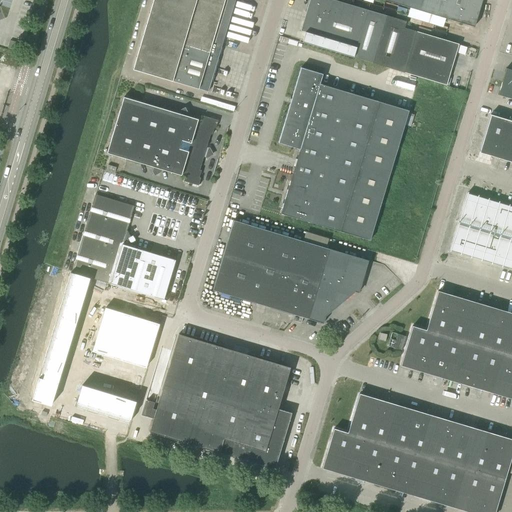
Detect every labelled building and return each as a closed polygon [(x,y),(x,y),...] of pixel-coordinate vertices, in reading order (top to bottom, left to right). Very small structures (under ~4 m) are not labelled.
[(208,91),(216,65),(221,46),(218,46),(231,0),(152,0),(132,69),(208,91)] [(335,0),(309,0),(300,31),(305,32),(302,42),(353,57),(446,85),(459,44),(404,27),(406,21),(386,15),(335,0)] [(385,0),(459,22),(474,26),(481,0),(385,0)] [(420,25),(419,30),(441,37),(443,32),(420,25)] [(280,213),(340,231),(370,240),(408,110),(319,84),(322,74),(301,67),(278,143),(300,149),(280,213)] [(511,69),(506,68),(501,85),(498,94),(511,98),(511,69)] [(198,119),(180,114),(123,97),(107,153),(181,175),(182,173),(185,174),(183,181),(198,185),(200,177),(199,177),(201,170),(199,170),(210,134),(212,134),(214,127),(215,128),(218,120),(203,116),(201,122),(197,121),(198,119)] [(479,152),(499,158),(511,162),(511,120),(491,114),(479,152)] [(116,167),(108,164),(106,170),(114,172),(116,167)] [(75,273),(153,297),(163,300),(174,260),(136,248),(132,241),(134,240),(132,235),(129,237),(126,230),(133,206),(94,194),(71,272),(75,273)] [(449,251),(511,269),(511,207),(467,194),(449,251)] [(300,323),(302,317),(322,324),(324,316),(345,300),(347,290),(358,293),(367,261),(232,220),(211,290),(293,315),(291,321),(300,323)] [(90,278),(71,272),(67,283),(87,289),(90,278)] [(87,289),(67,283),(64,293),(83,299),(87,289)] [(511,312),(438,291),(426,330),(412,325),(400,365),(511,398),(511,312)] [(83,299),(64,293),(61,304),(80,310),(83,299)] [(80,310),(61,304),(58,314),(77,320),(80,310)] [(116,311),(105,308),(99,330),(110,333),(116,311)] [(127,315),(116,311),(110,333),(120,337),(127,315)] [(77,320),(58,314),(55,325),(74,331),(77,320)] [(138,318),(127,315),(120,337),(131,340),(138,318)] [(149,321),(138,318),(131,340),(142,343),(149,321)] [(159,324),(149,321),(142,343),(153,346),(159,324)] [(74,331),(55,325),(52,335),(71,341),(74,331)] [(110,333),(99,330),(92,351),(103,355),(110,333)] [(120,337),(110,333),(103,355),(114,358),(120,337)] [(386,335),(379,333),(378,340),(384,342),(386,335)] [(146,400),(142,415),(152,418),(148,432),(275,469),(290,413),(276,409),(289,368),(178,334),(157,403),(155,410),(152,409),(154,403),(146,400)] [(405,337),(397,334),(393,348),(401,351),(405,337)] [(71,341),(52,335),(48,346),(68,352),(71,341)] [(131,340),(120,337),(114,358),(125,361),(131,340)] [(142,343),(131,340),(125,361),(135,364),(142,343)] [(153,346),(142,343),(135,364),(146,368),(153,346)] [(68,352),(48,346),(45,357),(64,362),(68,352)] [(64,362),(45,357),(42,367),(61,373),(64,362)] [(61,373),(42,367),(39,378),(58,383),(61,373)] [(58,383),(39,378),(36,388),(55,394),(58,383)] [(93,389),(82,386),(76,407),(86,411),(93,389)] [(55,394),(36,388),(33,399),(52,404),(55,394)] [(104,392),(93,389),(86,411),(97,414),(104,392)] [(114,395),(104,392),(97,414),(108,417),(114,395)] [(334,428),(322,468),(375,484),(469,511),(494,511),(511,454),(511,438),(359,393),(347,432),(334,428)] [(125,399),(114,395),(108,417),(118,420),(125,399)] [(136,402),(125,399),(118,420),(129,424),(136,402)]
